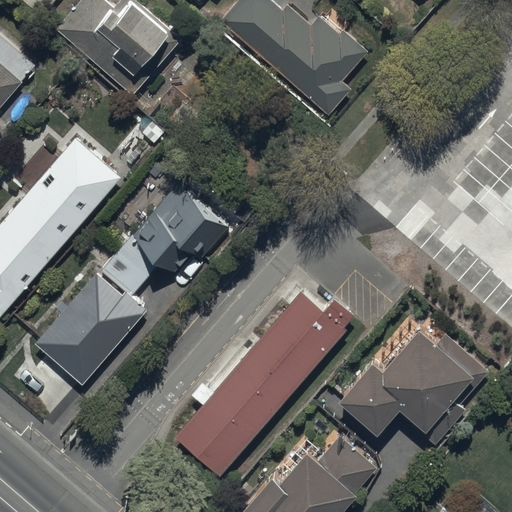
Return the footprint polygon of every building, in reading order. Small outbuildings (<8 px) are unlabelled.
[(171,11),(157,0),(71,0),(57,18),(136,83),(182,27),(167,15),(171,11)] [(227,0),(219,10),(328,104),(352,77),(343,69),(368,41),(343,19),(340,22),(320,5),(312,14),(295,0),(227,0)] [(0,95),(34,55),(0,26),(0,95)] [(140,117),(114,146),(133,162),(159,133),(140,117)] [(0,317),(122,177),(76,137),(0,225),(0,317)] [(99,258),(35,330),(84,372),(146,299),(131,286),(163,248),(174,258),(192,237),(203,246),(228,217),(177,174),(103,261),(99,258)] [(219,470),(348,321),(304,283),(174,431),(219,470)] [(373,340),(339,381),(378,415),(394,396),(439,434),(468,399),(461,393),(489,360),(447,324),(442,329),(419,310),(385,350),(373,340)] [(272,455),(234,500),(247,511),(332,511),(330,510),(376,456),(339,425),(321,446),(307,433),(281,463),(272,455)] [(455,511),(443,501),(432,511),(455,511)]
